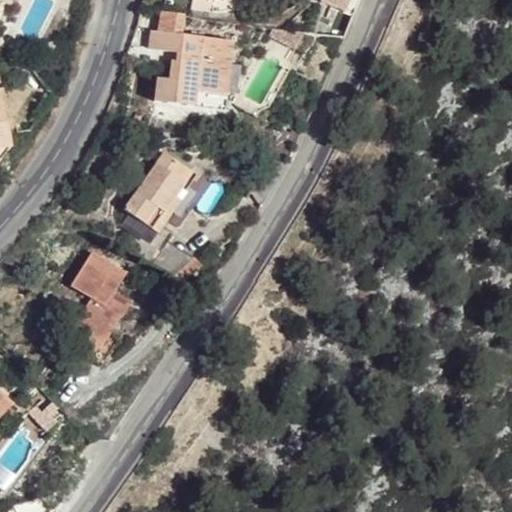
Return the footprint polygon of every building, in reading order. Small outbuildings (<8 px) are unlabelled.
[(13,0),(0,0),(0,14),(9,17),(13,0)] [(343,13),(348,0),(320,0),(320,2),(343,13)] [(143,105),(182,110),(185,93),(216,96),(222,45),(140,35),(138,54),(165,57),(164,66),(160,65),(158,84),(146,82),(143,105)] [(0,154),(13,151),(0,99),(0,154)] [(127,216),(156,234),(168,216),(178,200),(183,193),(187,195),(191,188),(186,185),(193,174),(165,156),(127,216)] [(186,185),(191,188),(197,176),(193,174),(186,185)] [(183,202),(187,195),(183,193),(178,200),(183,202)] [(168,216),(156,234),(151,243),(159,248),(176,220),(168,216)] [(178,228),(163,253),(188,266),(203,242),(178,228)] [(212,247),(203,242),(188,266),(196,270),(212,247)] [(131,282),(98,260),(77,294),(95,307),(80,334),(102,349),(90,367),(105,377),(122,350),(110,341),(120,324),(126,328),(135,312),(120,301),(131,282)] [(0,412),(13,400),(0,385),(0,412)] [(0,423),(19,406),(13,400),(0,412),(0,423)]
